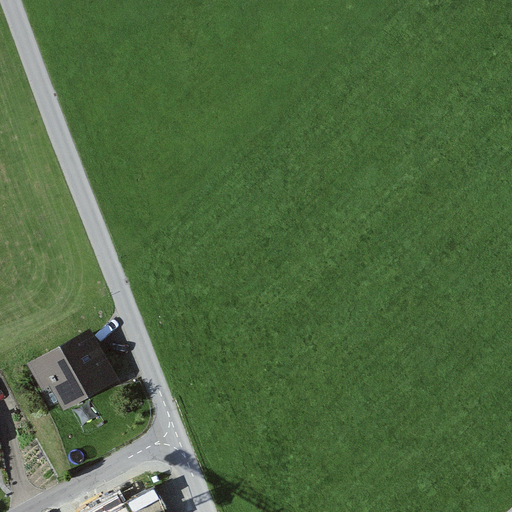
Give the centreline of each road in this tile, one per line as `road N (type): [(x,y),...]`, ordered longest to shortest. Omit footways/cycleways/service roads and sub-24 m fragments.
road 1 (residential): [(12,0),(171,437)]
road 2 (residential): [(171,437),(30,511)]
